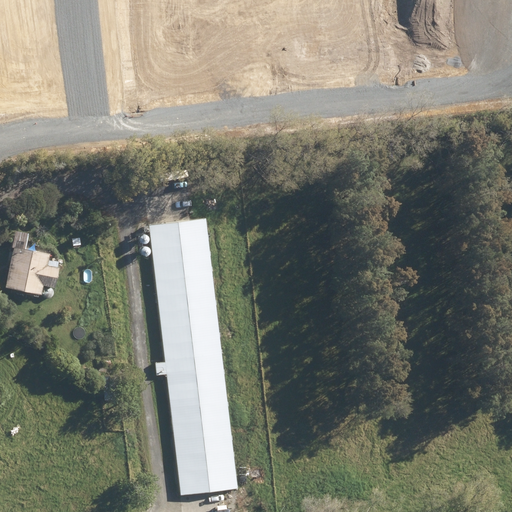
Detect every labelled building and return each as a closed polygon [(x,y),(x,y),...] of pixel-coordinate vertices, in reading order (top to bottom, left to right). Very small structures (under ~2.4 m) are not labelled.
[(167,374),(181,495),(238,488),(206,217),(149,224),(165,362),(155,363),(156,375),(167,374)] [(11,295),(26,298),(27,294),(38,296),(39,292),(41,293),(43,283),(55,286),(59,265),(57,265),(58,260),(48,258),(49,251),(13,244),(12,253),(10,253),(8,259),(11,260),(5,286),(13,288),(11,295)] [(16,307),(10,305),(6,321),(12,322),(16,307)] [(103,375),(105,399),(116,399),(114,375),(103,375)] [(110,403),(111,428),(122,427),(121,402),(110,403)]
